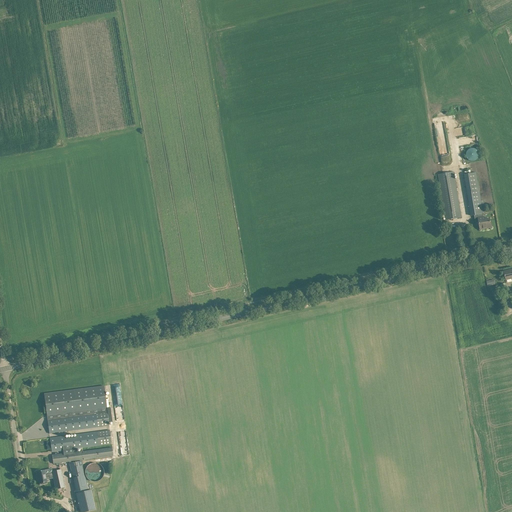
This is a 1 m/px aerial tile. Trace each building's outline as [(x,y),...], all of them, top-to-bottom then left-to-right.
[(466,154),(466,155),(466,156),(466,157),(467,157),(467,158),(468,159),(468,160),(469,160),(470,161),(471,161),(472,161),(473,161),(475,161),(476,160),(477,159),(478,159),(478,158),(478,157),(479,157),(479,156),(479,155),(479,154),(479,153),(478,153),(478,152),(478,151),(477,151),(477,150),(476,149),(475,149),(474,149),(474,148),(473,148),(472,148),(471,148),(471,149),(470,149),(469,149),(468,150),(468,151),(467,151),(467,152),(466,153),(466,154)] [(438,175),(445,215),(446,223),(449,223),(448,219),(461,217),(460,212),(453,172),(438,175)] [(464,175),(466,184),(471,216),(483,214),(478,182),(476,173),(464,175)] [(478,218),(479,225),(480,230),(491,228),(490,219),(485,219),(484,217),(478,218)] [(500,285),(503,294),(509,293),(507,283),(500,285)] [(109,426),(109,422),(112,422),(110,407),(109,407),(107,396),(109,395),(108,392),(105,392),(104,386),(44,394),(49,434),(109,426)] [(55,437),(50,438),(52,452),(63,450),(63,454),(52,455),(53,464),(58,463),(113,456),(112,447),(74,452),(73,449),(112,444),(110,430),(97,432),(76,434),(76,437),(64,439),(64,436),(55,437)] [(70,464),(73,478),(75,489),(77,494),(80,511),(86,511),(96,510),(91,490),(88,491),(85,475),(81,461),(70,464)] [(85,472),(85,473),(85,474),(85,475),(86,476),(86,477),(87,478),(88,479),(88,480),(89,480),(90,481),(91,481),(92,481),(93,482),(94,482),(95,482),(96,482),(97,481),(98,481),(99,481),(99,480),(100,480),(101,479),(102,478),(102,477),(103,477),(103,476),(103,475),(104,474),(104,473),(104,472),(104,471),(104,470),(103,470),(103,469),(103,468),(102,467),(101,466),(100,465),(99,464),(98,464),(97,463),(96,463),(95,463),(94,463),(93,463),(92,463),(91,464),(90,464),(89,465),(88,465),(88,466),(87,466),(87,467),(86,468),(86,469),(85,470),(85,471),(85,472)] [(61,470),(54,471),(52,472),(52,473),(45,475),(44,470),(36,472),(37,477),(38,476),(40,485),(47,483),(46,480),(54,478),(56,489),(65,487),(64,482),(61,470)]
